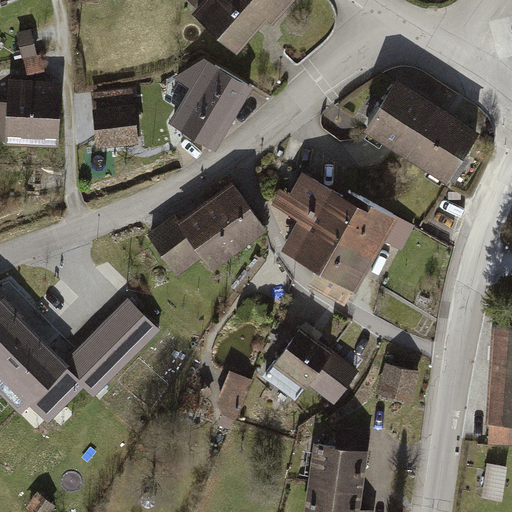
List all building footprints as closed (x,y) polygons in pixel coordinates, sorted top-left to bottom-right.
[(191,0),(197,5),(194,8),(236,46),(267,13),(274,19),(291,0),(191,0)] [(24,58),(27,57),(39,55),(33,27),(18,30),(24,58)] [(39,55),(27,57),(29,70),(45,67),(42,54),(39,55)] [(170,117),(215,143),(251,81),(209,55),(180,76),(190,82),(170,117)] [(479,126),(398,75),(365,125),(446,177),(479,126)] [(61,78),(12,77),(12,97),(0,96),(0,140),(59,142),(61,78)] [(98,143),(139,139),(134,87),(93,91),(98,143)] [(282,238),(319,259),(333,234),(356,192),(348,187),(344,195),(300,171),(289,190),(280,185),(270,202),(294,215),(282,238)] [(198,260),(206,271),(261,230),(226,183),(173,222),(170,217),(144,237),(175,278),(198,260)] [(356,192),(333,234),(373,256),(382,239),(401,250),(415,224),(356,192)] [(350,298),(373,256),(333,234),(319,259),(310,276),(350,298)] [(434,294),(420,287),(413,303),(427,310),(434,294)] [(0,330),(16,314),(0,298),(0,330)] [(129,301),(66,365),(84,384),(94,393),(157,329),(129,301)] [(41,340),(16,314),(0,330),(0,372),(4,376),(41,340)] [(286,411),(306,385),(334,349),(299,322),(261,372),(274,383),(265,395),(286,411)] [(511,442),(511,322),(493,322),(486,441),(511,442)] [(66,365),(41,340),(4,376),(29,401),(66,365)] [(334,405),(361,369),(334,349),(306,385),(334,405)] [(419,368),(385,359),(378,388),(412,397),(419,368)] [(84,384),(66,365),(29,401),(48,420),(84,384)] [(252,381),(228,371),(216,400),(223,413),(236,419),(252,381)] [(313,441),(308,481),(362,489),(371,429),(341,425),(338,444),(313,441)] [(507,464),(487,461),(482,497),(502,500),(507,464)] [(360,504),(362,489),(308,481),(303,511),(377,511),(378,507),(360,504)] [(51,511),(58,504),(39,490),(28,505),(37,511),(51,511)]
